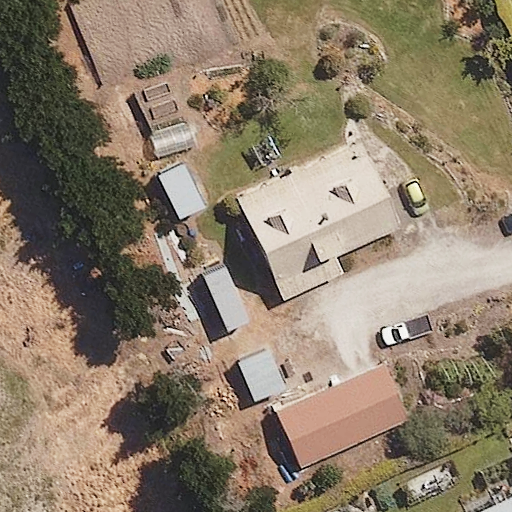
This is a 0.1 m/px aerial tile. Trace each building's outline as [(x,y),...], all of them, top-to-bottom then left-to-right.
[(0,164),(2,168),(32,141),(0,105),(0,164)] [(404,220),(368,137),(241,192),(285,293),(343,268),(335,250),(404,220)] [(408,416),(384,361),(278,407),(302,462),(408,416)] [(206,511),(171,431),(88,468),(107,511),(206,511)] [(511,511),(511,491),(468,511),(511,511)]
